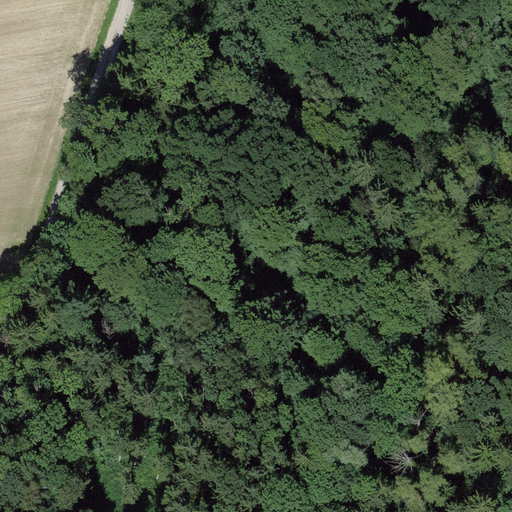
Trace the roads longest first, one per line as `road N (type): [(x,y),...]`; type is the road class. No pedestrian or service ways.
road 1 (track): [(0,335),(28,294),(127,0)]
road 2 (track): [(511,246),(466,322),(363,441),(331,511)]
